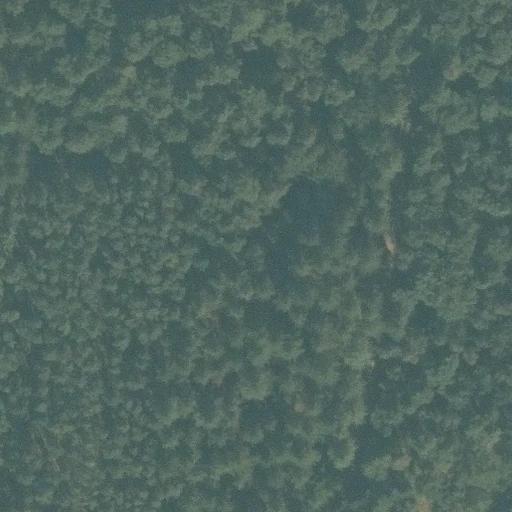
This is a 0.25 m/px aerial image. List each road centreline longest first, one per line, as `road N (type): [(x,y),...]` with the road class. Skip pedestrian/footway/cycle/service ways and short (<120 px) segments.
road 1 (track): [(50,0),(60,148),(406,75)]
road 2 (track): [(406,75),(385,273),(364,378)]
road 3 (track): [(364,378),(341,511)]
